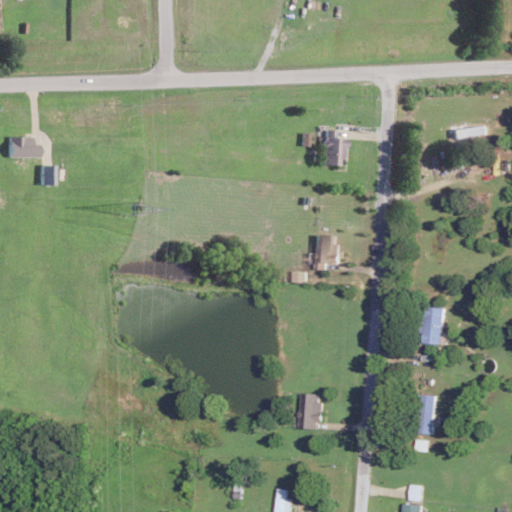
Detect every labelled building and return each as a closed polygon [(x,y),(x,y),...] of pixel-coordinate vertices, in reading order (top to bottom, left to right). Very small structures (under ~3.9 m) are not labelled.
[(484,133),(483,124),(454,128),(455,137),(484,133)] [(346,136),(336,135),(336,129),(324,129),(323,163),(345,164),(346,136)] [(38,156),(39,142),(31,142),(31,135),(8,135),(8,155),(38,156)] [(54,163),(41,163),(40,175),(40,183),(54,183),(54,163)] [(325,261),(336,262),(337,234),(316,233),(314,268),(325,268),(325,261)] [(441,343),(443,306),(424,306),(423,342),(441,343)] [(320,392),(299,392),(298,427),(319,427),(320,392)] [(434,394),(421,394),(421,432),(434,432),(434,394)] [(421,499),(422,484),(410,483),(409,498),(421,499)] [(420,511),(421,504),(402,503),(401,511),(420,511)]
